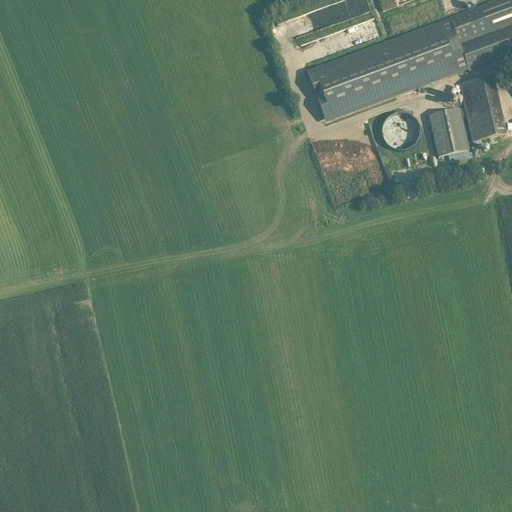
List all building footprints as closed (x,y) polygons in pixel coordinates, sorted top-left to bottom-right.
[(511,0),(500,0),(449,19),(449,20),(306,73),(314,95),(321,93),(324,100),(317,103),(325,125),(364,110),(511,56),(511,0)] [(459,86),(472,143),(505,136),(493,78),(459,86)] [(429,117),(438,158),(468,152),(459,110),(429,117)] [(382,132),(382,134),(382,136),(382,137),(382,139),(383,141),(383,142),(384,144),(385,145),(386,146),(387,148),(389,149),(390,150),(391,151),(393,151),(394,152),(396,153),(398,153),(399,153),(401,153),(403,153),(404,153),(406,152),(408,152),(409,151),(411,150),(412,149),(413,148),(414,147),(416,146),(417,145),(417,143),(418,142),(419,140),(419,138),(419,137),(420,135),(420,133),(420,132),(419,130),(419,129),(418,127),(418,125),(417,124),(416,123),(415,121),(414,120),(412,119),(411,118),(410,117),(408,117),(407,116),(405,116),(404,115),(402,115),(400,115),(399,115),(397,115),(395,116),(394,116),(392,117),(391,118),(390,119),(388,120),(387,121),(386,122),(385,123),(384,125),(383,126),(383,128),(382,129),(382,131),(382,132)] [(406,183),(408,200),(415,200),(413,183),(406,183)]
